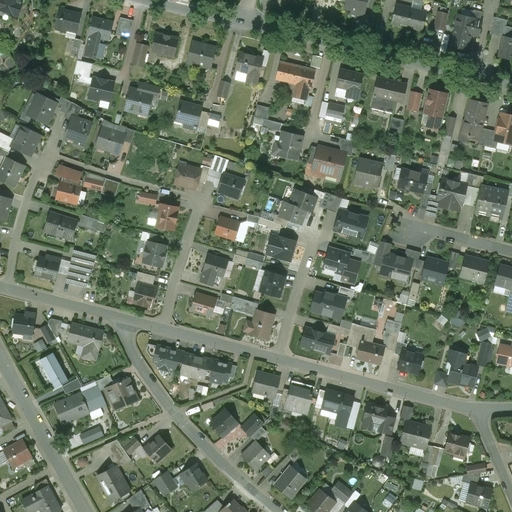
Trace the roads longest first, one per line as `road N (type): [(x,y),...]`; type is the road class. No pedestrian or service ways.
road 1 (residential): [(476,407),(110,313)]
road 2 (residential): [(511,85),(241,22)]
road 3 (residential): [(275,511),(173,412),(110,313)]
road 4 (residential): [(85,511),(0,356)]
